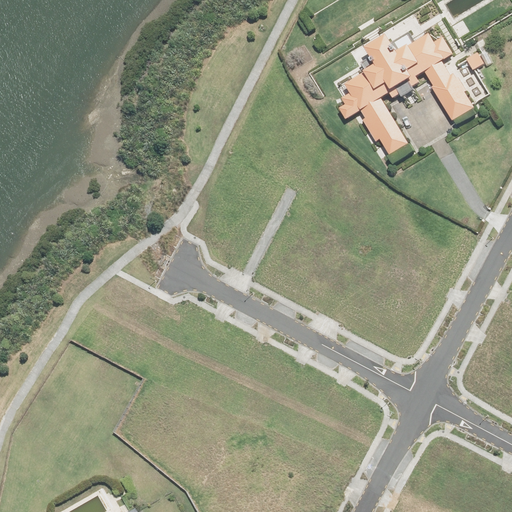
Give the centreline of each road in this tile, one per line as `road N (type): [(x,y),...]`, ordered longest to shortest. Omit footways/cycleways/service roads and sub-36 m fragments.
road 1 (residential): [(173,265),(426,394)]
road 2 (residential): [(426,394),(511,233)]
road 3 (residential): [(363,511),(426,394)]
